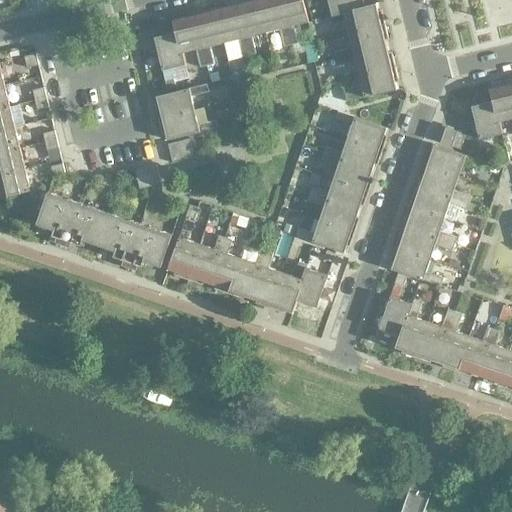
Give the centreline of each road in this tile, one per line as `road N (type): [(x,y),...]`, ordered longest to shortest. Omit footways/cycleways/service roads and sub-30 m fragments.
road 1 (residential): [(338,357),(428,90),(424,73)]
road 2 (residential): [(0,29),(124,0)]
